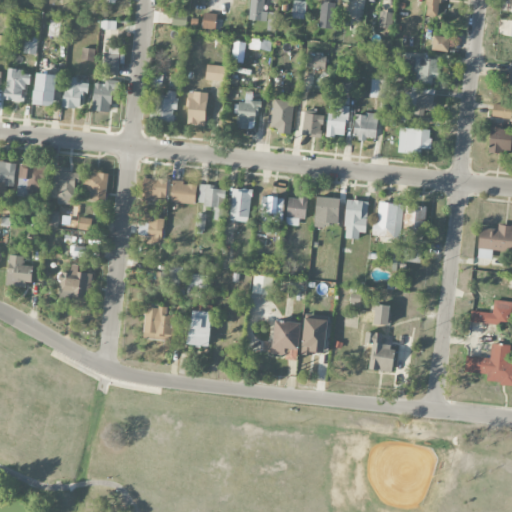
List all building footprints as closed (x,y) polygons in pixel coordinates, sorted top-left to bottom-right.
[(264,0),(249,0),(248,20),(267,21),(267,12),(263,11),(264,0)] [(304,19),(306,1),(293,0),(291,18),(304,19)] [(441,18),(444,0),(426,0),(424,15),(441,18)] [(332,28),(333,3),(320,2),(319,28),(332,28)] [(187,26),(187,9),(172,9),(171,25),(187,26)] [(391,29),(393,13),(380,11),(378,27),(391,29)] [(267,30),(278,31),(279,13),(268,12),(267,30)] [(216,14),(202,13),(201,29),(216,29),(216,14)] [(102,20),(102,29),(115,30),(116,20),(102,20)] [(50,21),(48,35),(58,37),(60,23),(50,21)] [(0,34),(0,51),(6,52),(8,36),(0,34)] [(24,35),(21,53),(36,54),(38,36),(24,35)] [(448,52),(450,37),(432,35),(430,50),(448,52)] [(270,40),(250,39),(249,50),(270,51),(270,40)] [(232,61),(244,62),(245,42),(234,41),(232,61)] [(81,47),(79,59),(94,61),(95,49),(81,47)] [(118,75),(119,47),(108,47),(107,55),(104,54),(103,67),(106,67),(105,75),(118,75)] [(327,56),(307,54),(305,67),(325,70),(327,56)] [(406,58),(406,69),(416,69),(416,84),(432,85),(432,77),(436,77),(437,59),(406,58)] [(224,82),(226,67),(206,64),(204,79),(224,82)] [(2,99),(23,101),(25,84),(30,84),(31,74),(22,74),(23,70),(6,68),(2,99)] [(32,104),(53,107),(58,74),(34,72),(31,93),(29,92),(28,102),(32,102),(32,104)] [(60,107),(62,91),(64,91),(66,79),(71,79),(71,77),(77,77),(76,82),(89,84),(88,93),(81,93),(80,106),(72,105),(72,108),(60,107)] [(91,111),(109,112),(112,88),(116,89),(118,81),(105,79),(104,85),(93,83),(91,111)] [(386,98),(387,80),(371,80),(370,98),(386,98)] [(434,88),(411,88),(410,115),(424,115),(424,110),(434,111),(434,88)] [(165,95),(157,95),(155,120),(174,122),(177,92),(166,91),(165,95)] [(185,125),(206,126),(207,92),(186,91),(185,125)] [(258,101),(252,101),(253,94),(245,94),(245,102),(238,102),(237,128),(257,129),(258,101)] [(292,134),(294,101),(273,100),(271,127),(278,128),(277,133),(292,134)] [(347,136),(348,104),(328,103),(327,136),(347,136)] [(491,118),(511,120),(511,116),(511,105),(492,103),(491,118)] [(323,114),(303,113),(302,135),(322,136),(323,114)] [(355,113),(354,138),(376,139),(377,115),(355,113)] [(419,148),(430,149),(431,129),(399,128),(398,153),(419,154),(419,148)] [(511,138),(511,129),(491,128),(489,152),(500,153),(501,149),(511,150),(511,138)] [(0,160),(16,163),(13,187),(7,186),(6,194),(0,193),(0,160)] [(17,164),(24,164),(23,168),(33,169),(33,165),(41,166),(40,171),(44,178),(42,192),(28,191),(27,198),(13,197),(17,164)] [(55,168),(68,169),(68,172),(80,173),(79,184),(76,184),(74,202),(71,204),(58,203),(58,199),(56,199),(57,182),(54,182),(55,168)] [(93,171),(93,175),(86,174),(84,186),(90,195),(95,195),(94,201),(105,202),(108,174),(93,171)] [(144,177),(168,179),(165,201),(141,198),(144,177)] [(172,180),(169,201),(195,204),(197,184),(183,184),(183,181),(172,180)] [(205,184),(203,206),(223,209),(225,190),(213,188),(214,185),(205,184)] [(231,188),(227,220),(248,222),(251,196),(253,197),(254,190),(231,188)] [(261,195),(270,196),(270,192),(278,193),(278,198),(284,198),(281,222),(266,220),(267,211),(259,210),(261,195)] [(288,197),(285,224),(298,226),(299,218),(305,219),(308,194),(300,193),(299,198),(288,197)] [(316,196),(313,226),(324,228),(324,225),(328,225),(331,223),(337,224),(340,198),(316,196)] [(346,198),(343,225),(355,227),(356,220),(366,221),(368,201),(346,198)] [(379,201),(404,205),(400,239),(370,235),(372,222),(376,223),(379,201)] [(402,241),(422,244),(426,207),(418,206),(417,209),(406,208),(402,241)] [(48,211),(59,212),(57,228),(46,226),(48,211)] [(197,213),(195,230),(204,231),(206,214),(197,213)] [(79,217),(78,229),(89,231),(91,218),(79,217)] [(149,217),(146,243),(162,245),(165,219),(149,217)] [(480,227),(498,229),(498,223),(511,224),(511,252),(477,248),(480,227)] [(68,255),(98,258),(99,248),(80,246),(81,232),(72,231),(71,235),(64,235),(64,242),(69,242),(68,255)] [(419,263),(421,250),(406,247),(404,261),(419,263)] [(8,254),(24,256),(23,266),(33,267),(31,283),(25,282),(25,288),(4,285),(8,254)] [(87,304),(92,274),(80,272),(81,265),(71,264),(70,273),(61,272),(58,275),(57,279),(60,283),(57,299),(87,304)] [(159,270),(158,283),(179,286),(180,272),(159,270)] [(186,298),(199,299),(200,288),(207,289),(208,275),(190,274),(188,286),(187,286),(186,298)] [(269,295),(271,277),(254,275),(251,292),(269,295)] [(494,300),(511,301),(511,310),(510,326),(469,321),(471,310),(492,313),(494,300)] [(374,304),(371,323),(388,326),(391,306),(374,304)] [(142,338),(167,340),(167,338),(174,339),(175,329),(182,329),(183,314),(167,313),(167,307),(158,306),(158,308),(146,307),(142,338)] [(186,344),(209,346),(212,312),(192,311),(191,325),(189,324),(186,344)] [(305,313),(328,316),(324,353),(312,352),(311,356),(300,354),(305,313)] [(272,320),(301,323),(296,360),(284,359),(285,356),(269,354),(272,320)] [(364,331),(393,335),(390,350),(395,350),(391,373),(367,369),(369,358),(361,357),(364,331)] [(465,356),(489,358),(491,343),(511,345),(509,360),(511,360),(511,385),(500,385),(500,381),(486,380),(486,374),(463,372),(465,356)]
